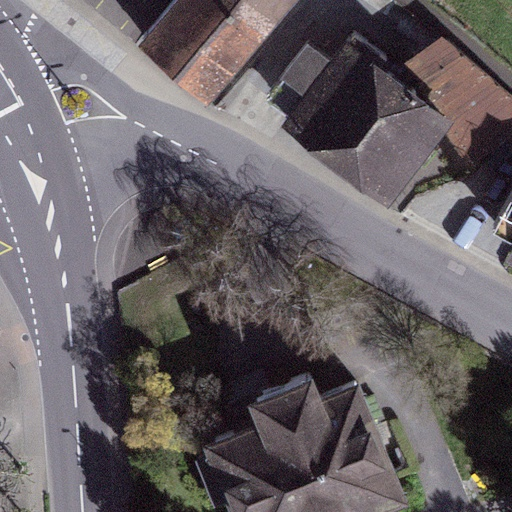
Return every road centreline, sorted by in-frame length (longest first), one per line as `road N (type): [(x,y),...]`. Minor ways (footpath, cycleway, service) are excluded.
road 1 (residential): [(511,322),(168,138)]
road 2 (primary): [(82,511),(67,310),(48,215)]
road 3 (residential): [(168,138),(107,87),(63,66),(40,61),(0,70)]
road 4 (primary): [(48,215),(0,76)]
road 5 (residential): [(48,215),(90,171),(168,138)]
